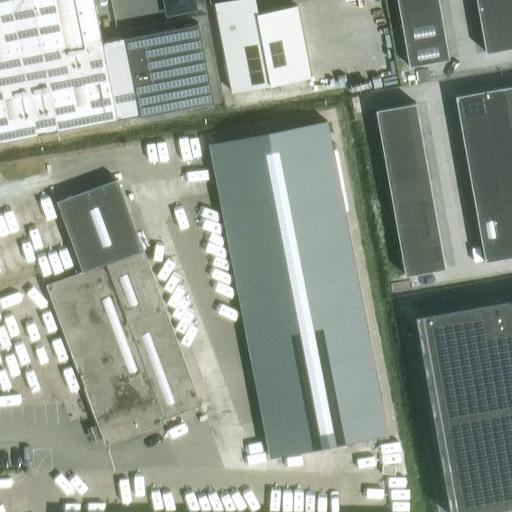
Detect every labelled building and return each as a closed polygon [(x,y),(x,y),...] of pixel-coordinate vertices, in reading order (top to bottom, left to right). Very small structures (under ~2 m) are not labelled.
[(0,0),(0,142),(37,135),(10,0),(0,0)] [(10,0),(37,135),(117,119),(102,42),(93,0),(10,0)] [(193,8),(191,0),(166,0),(169,13),(193,8)] [(256,0),(231,0),(214,3),(231,93),(310,77),(296,5),(259,13),(256,0)] [(400,0),(413,69),(453,61),(441,0),(400,0)] [(511,0),(475,0),(485,53),(511,48),(511,0)] [(213,101),(198,23),(102,42),(117,119),(213,101)] [(455,96),(459,117),(507,108),(503,88),(455,96)] [(415,103),(375,110),(379,131),(419,124),(415,103)] [(459,117),(462,138),(510,129),(507,108),(459,117)] [(326,121),(209,144),(269,458),(387,435),(326,121)] [(419,124),(379,131),(383,152),(422,145),(419,124)] [(462,138),(466,158),(511,150),(511,137),(510,129),(462,138)] [(422,145),(383,152),(386,172),(426,165),(422,145)] [(511,150),(466,158),(470,179),(511,171),(511,150)] [(426,165),(386,172),(390,193),(430,186),(426,165)] [(511,171),(470,179),(473,200),(511,192),(511,171)] [(57,202),(83,272),(76,275),(47,286),(105,444),(164,423),(163,420),(200,406),(143,250),(116,180),(57,202)] [(430,186),(390,193),(394,214),(433,207),(430,186)] [(511,192),(473,200),(477,220),(511,214),(511,192)] [(394,214),(397,235),(437,227),(433,207),(394,214)] [(511,214),(477,220),(481,241),(511,235),(511,214)] [(437,227),(397,235),(401,255),(441,248),(437,227)] [(511,235),(481,241),(484,262),(511,256),(511,235)] [(401,255),(405,276),(444,269),(441,248),(401,255)] [(479,511),(511,506),(511,299),(412,317),(447,511),(479,511)]
